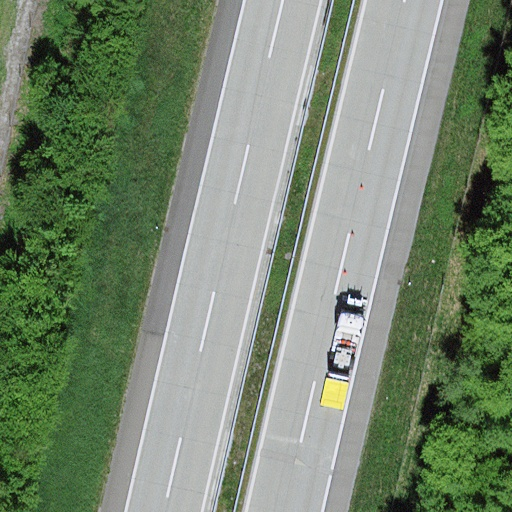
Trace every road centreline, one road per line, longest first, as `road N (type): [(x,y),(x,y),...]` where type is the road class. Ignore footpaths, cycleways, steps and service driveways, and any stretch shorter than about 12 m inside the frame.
road 1 (motorway): [(287,0),(165,511)]
road 2 (motorway): [(284,511),(404,0)]
